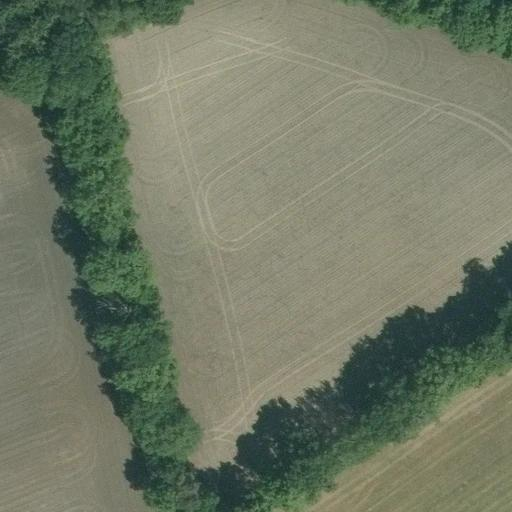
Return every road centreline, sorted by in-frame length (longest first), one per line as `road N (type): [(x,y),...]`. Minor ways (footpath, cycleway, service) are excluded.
road 1 (track): [(48,0),(166,511)]
road 2 (track): [(220,511),(511,315)]
